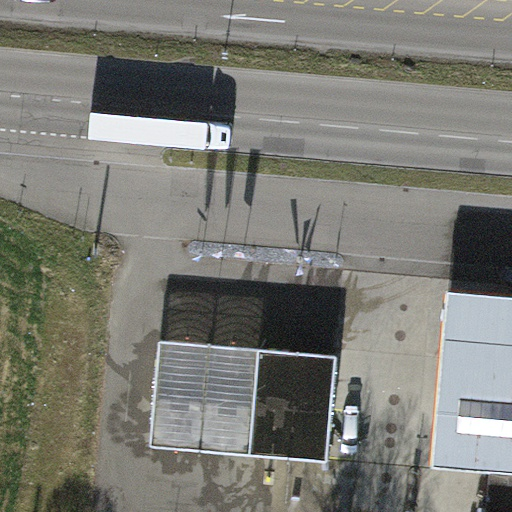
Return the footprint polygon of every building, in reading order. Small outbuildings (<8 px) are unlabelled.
[(511,299),(451,295),(436,470),(490,475),(511,476),(511,299)] [(252,457),(260,352),(161,344),(152,450),(252,457)] [(301,355),(260,352),(252,457),(292,461),(301,355)] [(301,355),(292,461),(331,464),(340,358),(301,355)] [(511,511),(511,476),(490,475),(487,511),(511,511)]
